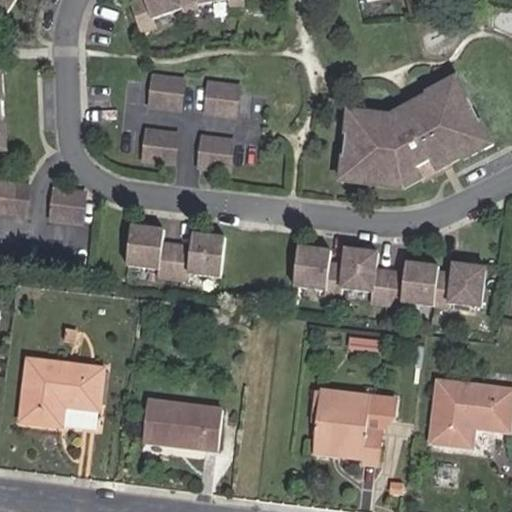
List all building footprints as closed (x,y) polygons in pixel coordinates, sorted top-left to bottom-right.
[(7,0),(1,10),(8,14),(17,0),(7,0)] [(233,10),(245,9),(244,1),(274,0),(136,0),(132,2),(143,34),(156,30),(153,23),(184,12),(187,18),(202,16),(200,7),(232,2),(233,10)] [(152,108),(182,112),(186,82),(156,79),(152,108)] [(467,99),(458,82),(451,86),(460,102),(467,99)] [(209,115),(239,118),(242,89),(212,85),(209,115)] [(464,163),(486,151),(477,134),(484,131),(467,99),(460,102),(451,86),(429,97),(430,99),(392,120),(359,116),(357,134),(349,134),(346,165),(353,165),(351,185),(406,191),(423,182),(424,184),(452,169),(451,167),(462,161),(464,163)] [(0,150),(10,150),(7,95),(0,95),(0,150)] [(359,116),(351,115),(349,134),(357,134),(359,116)] [(146,160),(176,164),(180,135),(149,131),(146,160)] [(486,151),(493,148),(484,131),(477,134),(486,151)] [(202,167),(233,171),(236,141),(206,138),(202,167)] [(344,184),(351,185),(353,165),(346,165),(344,184)] [(0,212),(28,216),(32,187),(0,183),(0,212)] [(54,219),(84,223),(88,194),(57,190),(54,219)] [(167,243),(169,231),(135,227),(131,265),(160,269),(159,277),(192,282),(193,273),(226,277),(231,238),(198,234),(196,247),(167,243)] [(453,308),(484,311),(488,271),(455,267),(454,276),(441,274),(441,270),(408,267),(407,273),(379,270),(380,256),(347,252),(345,265),(332,264),(333,253),(300,251),(296,290),(327,293),(327,299),(342,301),(343,292),(373,295),(372,306),(403,309),(404,305),(453,310),(453,308)] [(76,342),(77,330),(67,329),(65,341),(76,342)] [(99,410),(104,369),(29,361),(22,420),(97,430),(99,410)] [(510,431),(511,410),(511,391),(441,383),(434,442),(474,447),(476,428),(510,431)] [(315,444),(342,448),(341,456),(364,459),(363,464),(379,466),(383,427),(394,419),(396,400),(321,391),(315,444)] [(220,450),(224,411),(148,402),(144,442),(220,450)] [(315,444),(314,453),(341,456),(342,448),(315,444)]
